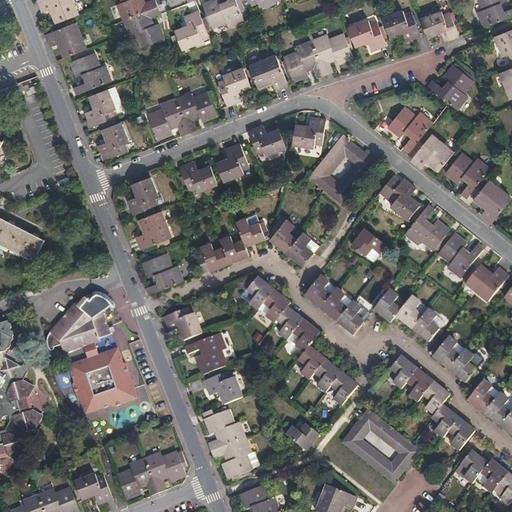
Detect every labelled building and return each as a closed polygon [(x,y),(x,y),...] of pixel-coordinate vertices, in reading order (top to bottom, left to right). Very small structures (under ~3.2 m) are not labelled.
[(76,17),(69,0),(46,0),(38,3),(43,15),(50,12),(56,25),(76,17)] [(158,8),(156,1),(144,5),(142,0),(125,0),(126,3),(120,5),(126,20),(158,8)] [(243,22),(234,0),(226,0),(228,3),(219,6),(217,1),(204,6),(212,26),(225,22),(228,28),(243,22)] [(281,0),(280,0),(249,0),(252,6),(258,3),(260,8),(281,0)] [(511,10),(504,14),(500,5),(507,3),(505,0),(480,0),(485,11),(478,14),(483,29),(511,17),(511,10)] [(154,28),(150,19),(161,15),(158,8),(126,20),(132,36),(139,34),(145,49),(166,41),(160,26),(154,28)] [(420,33),(412,12),(406,13),(404,10),(383,18),(390,36),(402,31),(405,39),(420,33)] [(207,36),(199,14),(182,20),(185,29),(175,33),(177,38),(183,52),(204,44),(201,38),(207,36)] [(460,37),(452,16),(446,19),(444,14),(423,22),(429,40),(442,36),(445,43),(460,37)] [(388,46),(380,23),(373,26),(371,22),(350,30),(357,48),(370,44),(373,51),(388,46)] [(86,51),(75,25),(48,36),(53,49),(61,46),(65,59),(86,51)] [(511,33),(496,40),(504,61),(508,60),(511,66),(511,65),(511,33)] [(354,58),(345,37),(332,43),(329,36),(313,42),(326,75),(333,72),(329,61),(337,58),(339,64),(354,58)] [(326,75),(313,42),(298,48),(300,55),(286,61),(294,81),(309,76),(307,69),(315,67),(319,78),(326,75)] [(110,83),(104,68),(99,69),(94,55),(74,63),(79,77),(85,75),(88,85),(76,89),(79,96),(110,83)] [(289,84),(277,55),(251,65),(260,86),(270,83),(273,90),(289,84)] [(243,98),(240,89),(252,85),(245,67),(224,75),(225,80),(219,82),(227,104),(243,98)] [(466,99),(460,95),(469,83),(451,69),(442,80),(449,85),(444,92),(434,83),(429,90),(457,113),(466,99)] [(511,101),(511,73),(503,77),(502,79),(511,102),(511,101)] [(116,112),(108,90),(92,97),(91,97),(96,110),(86,114),(92,129),(114,120),(111,114),(116,112)] [(217,116),(209,96),(195,101),(193,94),(177,101),(190,133),(198,130),(193,119),(201,116),(203,121),(217,116)] [(190,133),(177,101),(161,106),(164,113),(150,119),(158,139),(172,134),(170,128),(179,125),(183,136),(190,133)] [(408,154),(430,127),(417,116),(413,123),(400,113),(387,130),(399,139),(403,135),(410,140),(402,149),(408,154)] [(323,145),(325,123),(308,121),(307,128),(294,127),(291,146),(315,149),(315,145),(323,145)] [(123,146),(129,144),(121,123),(120,124),(103,130),(108,142),(99,145),(104,160),(126,152),(123,146)] [(285,147),(279,129),(263,135),(261,127),(248,132),(256,153),(262,151),(264,155),(285,147)] [(373,161),(340,134),(317,163),(309,173),(342,199),(373,161)] [(438,171),(454,152),(433,135),(411,161),(423,170),(428,164),(438,171)] [(249,165),(241,143),(226,149),(229,157),(215,162),(222,180),(244,172),(242,167),(249,165)] [(473,164),(462,155),(447,174),(459,183),(463,178),(470,183),(463,192),(468,197),(491,169),(477,159),(473,164)] [(215,183),(208,165),(195,170),(192,161),(177,166),(186,188),(192,185),(194,190),(215,183)] [(156,197),(148,177),(130,183),(135,196),(127,199),(132,214),(154,206),(151,199),(156,197)] [(409,198),(406,195),(408,192),(411,188),(398,178),(395,182),(390,178),(380,192),(390,200),(387,203),(405,218),(406,217),(409,214),(412,216),(419,207),(416,205),(417,204),(409,198)] [(511,199),(489,182),(475,200),(483,206),(478,214),(490,224),(511,199)] [(13,205),(0,198),(0,199),(0,207),(10,212),(13,205)] [(403,234),(417,245),(421,239),(432,248),(433,246),(437,249),(442,242),(439,240),(446,231),(434,221),(433,224),(431,226),(423,221),(425,218),(430,211),(425,206),(403,234)] [(169,238),(159,212),(137,221),(141,231),(133,233),(139,250),(169,238)] [(431,226),(433,224),(425,218),(423,221),(431,226)] [(264,239),(258,224),(248,227),(245,219),(235,223),(242,241),(244,246),(264,239)] [(44,243),(0,221),(0,248),(33,265),(44,243)] [(296,240),(288,234),(294,227),(286,221),(270,241),(285,253),(296,240)] [(382,243),(363,228),(350,244),(363,254),(369,246),(376,252),(382,243)] [(312,253),(304,247),(309,239),(301,233),(298,237),(296,240),(285,253),(302,267),(312,253)] [(474,265),(471,263),(482,250),(475,245),(468,254),(461,249),(465,243),(453,234),(441,249),(453,259),(448,265),(461,275),(464,270),(468,273),(474,265)] [(244,246),(242,241),(232,245),(229,237),(219,241),(222,249),(228,264),(248,256),(244,246)] [(228,264),(222,249),(213,252),(210,245),(200,248),(202,252),(209,270),(209,272),(228,264)] [(209,270),(202,252),(194,256),(201,274),(209,270)] [(149,296),(183,282),(176,266),(169,269),(164,256),(162,257),(161,254),(146,260),(147,263),(144,264),(149,278),(155,276),(158,283),(146,288),(149,296)] [(492,270),(484,263),(482,266),(490,273),(492,270)] [(501,293),(507,285),(504,283),(509,276),(496,266),(492,270),(490,273),(482,266),(475,274),(468,285),(489,301),(498,290),(501,293)] [(331,296),(323,290),(329,283),(320,276),(305,296),(321,309),(331,296)] [(263,303),(274,290),(258,278),(247,291),(256,298),(250,305),(258,310),(263,303)] [(331,296),(337,289),(329,283),(323,290),(331,296)] [(347,309),(339,303),(345,296),(337,289),(331,296),(321,309),(337,322),(347,309)] [(288,308),(291,304),(274,290),(263,303),(272,310),(266,317),(275,324),(277,321),(288,308)] [(396,297),(388,290),(380,300),(374,307),(371,310),(374,313),(388,323),(393,317),(398,311),(390,305),(396,297)] [(137,393),(126,365),(122,363),(117,350),(98,357),(93,345),(100,343),(100,340),(111,337),(110,334),(108,330),(103,315),(109,310),(111,311),(115,311),(116,309),(116,308),(114,304),(108,299),(102,295),(94,293),(93,293),(93,297),(88,298),(85,299),(82,301),(80,304),(77,303),(50,335),(48,339),(47,343),(47,346),(51,355),(53,354),(54,349),(61,347),(64,356),(84,349),(88,361),(83,363),(82,366),(71,370),(78,384),(77,387),(85,404),(88,405),(90,410),(98,412),(118,404),(121,406),(134,400),(137,393)] [(353,302),(345,296),(339,303),(347,309),(353,302)] [(421,317),(413,311),(418,304),(409,297),(398,311),(393,317),(410,330),(421,317)] [(374,307),(380,300),(377,298),(371,305),(374,307)] [(363,321),(355,315),(361,308),(353,302),(347,309),(337,322),(353,334),(363,321)] [(203,333),(195,312),(190,314),(188,308),(167,316),(173,331),(174,330),(179,329),(180,333),(184,341),(203,333)] [(293,334),(303,321),(288,308),(277,321),(285,327),(280,333),(289,339),(293,334)] [(363,321),(368,314),(361,308),(355,315),(363,321)] [(437,330),(429,324),(434,317),(426,310),(421,317),(410,330),(426,343),(437,330)] [(304,352),(320,333),(303,321),(293,334),(301,340),(297,346),(304,352)] [(0,462),(11,459),(19,464),(26,451),(23,441),(20,440),(24,433),(26,434),(36,431),(42,417),(34,413),(29,400),(35,389),(23,383),(27,375),(25,367),(22,368),(3,359),(2,356),(4,355),(5,352),(8,352),(10,348),(9,345),(11,342),(10,340),(12,339),(10,333),(7,332),(8,330),(7,327),(3,323),(0,324),(0,462)] [(228,365),(222,351),(229,348),(223,333),(190,346),(192,353),(200,350),(204,349),(207,356),(203,358),(201,358),(207,373),(228,365)] [(297,346),(301,340),(293,334),(289,339),(289,345),(292,347),(296,346),(297,346)] [(450,350),(455,343),(447,337),(445,339),(442,337),(436,345),(438,347),(431,357),(446,369),(457,356),(450,350)] [(315,374),(325,361),(309,348),(299,361),(307,368),(301,375),(309,381),(315,374)] [(473,369),(466,364),(472,357),(462,349),(457,356),(446,369),(462,382),(463,381),(466,383),(473,374),(471,372),(473,369)] [(61,358),(60,351),(53,354),(54,360),(61,358)] [(421,397),(431,384),(398,357),(388,371),(396,378),(390,384),(399,391),(404,384),(413,391),(407,398),(415,404),(421,397)] [(341,406),(357,386),(325,361),(315,374),(323,380),(318,388),(326,394),(331,387),(339,393),(333,400),(341,406)] [(240,398),(232,377),(227,379),(225,372),(205,380),(210,396),(212,395),(212,394),(218,392),(220,396),(223,405),(234,401),(240,398)] [(494,399),(487,394),(492,387),(484,380),(481,383),(478,380),(472,387),(475,390),(468,399),(483,412),(494,399)] [(441,405),(447,397),(431,384),(421,397),(428,403),(423,410),(431,417),(441,405)] [(333,400),(339,393),(331,387),(326,394),(333,400)] [(500,425),(510,412),(503,406),(508,399),(499,392),(494,399),(483,412),(500,425)] [(447,432),(457,418),(441,405),(431,417),(430,418),(439,425),(433,432),(441,439),(447,432)] [(392,481),(417,449),(365,408),(340,439),(392,481)] [(511,409),(510,412),(500,425),(511,435),(511,409)] [(258,469),(240,422),(232,425),(227,411),(207,418),(213,433),(214,433),(218,431),(221,439),(217,440),(209,443),(215,459),(224,456),(228,455),(231,462),(227,464),(226,464),(231,479),(235,477),(236,480),(248,476),(247,473),(258,469)] [(474,432),(457,418),(447,432),(455,439),(449,446),(457,452),(471,436),(474,432)] [(279,434),(294,453),(311,440),(300,427),(292,433),(287,427),(279,434)] [(480,472),(488,462),(471,450),(461,463),(469,470),(464,477),(472,483),(480,472)] [(186,477),(177,457),(162,462),(159,456),(144,461),(157,495),(164,492),(160,483),(159,480),(167,477),(168,480),(170,483),(186,477)] [(497,485),(507,472),(490,459),(488,462),(480,472),(490,479),(484,486),(492,492),(497,485)] [(157,495),(144,461),(129,467),(132,475),(118,480),(126,500),(139,495),(138,492),(136,489),(145,485),(146,489),(150,498),(157,495)] [(511,475),(507,472),(497,485),(505,491),(500,499),(509,505),(511,500),(511,475)] [(110,500),(104,483),(97,486),(95,481),(75,489),(80,503),(89,500),(92,498),(93,502),(95,506),(110,500)] [(352,511),(357,495),(328,486),(320,511),(321,511),(341,511),(343,508),(346,509),(352,511)] [(279,511),(274,500),(268,503),(264,495),(262,489),(242,498),(248,511),(250,510),(254,508),(255,511),(279,511)] [(74,511),(67,495),(54,500),(51,493),(37,499),(41,511),(74,511)] [(41,511),(37,499),(20,506),(22,511),(41,511)]
